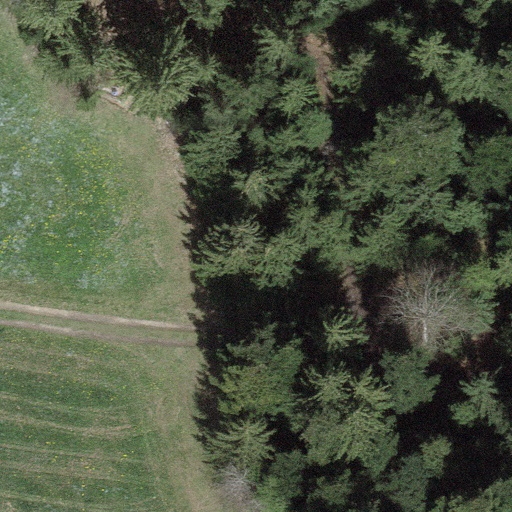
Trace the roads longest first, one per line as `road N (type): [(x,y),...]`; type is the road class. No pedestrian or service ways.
road 1 (track): [(199,338),(511,387)]
road 2 (track): [(0,308),(199,338)]
